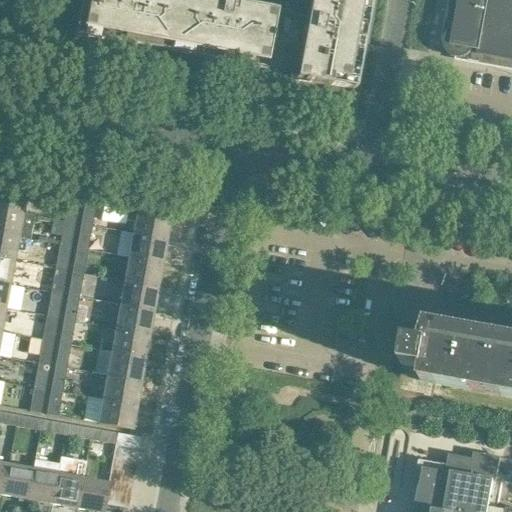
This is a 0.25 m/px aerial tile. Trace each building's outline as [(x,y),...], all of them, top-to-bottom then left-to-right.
[(80,0),(77,18),(73,40),(353,92),(370,0),(309,0),(309,1),(305,0),(304,0),(300,20),(289,18),(289,14),(242,6),(238,5),(239,1),(234,0),(212,0),(213,0),(212,0),(80,0)] [(511,0),(458,0),(454,29),(452,30),(450,31),(448,33),(447,34),(446,36),(445,37),(444,39),(444,41),(443,43),(443,45),(444,47),(444,48),(445,50),(445,52),(447,53),(448,55),(449,55),(451,57),(452,57),(454,58),(456,59),(458,59),(460,59),(462,58),(466,57),(467,57),(469,56),(470,55),(471,53),(472,52),(472,50),(477,51),(477,55),(501,59),(511,60),(511,0)] [(0,161),(0,186),(27,191),(31,167),(0,161)] [(73,175),(68,199),(79,201),(84,176),(73,174),(73,175)] [(90,177),(85,202),(96,204),(100,180),(101,179),(90,177)] [(0,186),(0,210),(22,215),(27,191),(0,186)] [(134,194),(131,210),(171,217),(175,193),(141,187),(140,195),(134,194)] [(68,199),(64,222),(75,224),(79,201),(68,199)] [(95,210),(96,204),(85,202),(81,225),(92,227),(101,229),(104,212),(95,210)] [(0,210),(0,235),(18,239),(29,241),(33,217),(22,215),(0,210)] [(129,210),(126,222),(135,224),(133,235),(166,241),(171,217),(131,210),(129,210)] [(71,248),(75,224),(64,222),(60,246),(71,248)] [(87,251),(92,227),(81,225),(76,249),(87,251)] [(18,239),(0,235),(0,261),(14,264),(18,239)] [(133,235),(128,258),(162,265),(166,241),(133,235)] [(60,246),(55,271),(66,273),(71,248),(60,246)] [(76,249),(72,274),(83,276),(87,251),(76,249)] [(128,258),(124,283),(158,288),(162,265),(128,258)] [(0,261),(0,284),(10,286),(14,264),(0,261)] [(62,295),(66,273),(55,271),(51,293),(62,295)] [(72,274),(68,296),(79,298),(83,276),(72,274)] [(153,312),(158,288),(124,283),(120,306),(153,312)] [(0,284),(0,308),(5,310),(10,286),(0,284)] [(58,320),(62,295),(51,293),(47,318),(58,320)] [(74,323),(79,298),(68,296),(63,321),(74,323)] [(120,306),(115,330),(149,336),(153,312),(120,306)] [(54,343),(58,320),(47,318),(43,341),(54,343)] [(63,321),(59,344),(70,346),(74,323),(63,321)] [(511,396),(511,345),(433,332),(434,327),(411,323),(408,342),(406,342),(402,367),(403,367),(398,393),(433,399),(435,383),(511,396)] [(333,345),(349,348),(352,332),(336,329),(333,345)] [(145,359),(149,336),(115,330),(111,353),(145,359)] [(49,367),(54,343),(43,341),(38,365),(49,367)] [(59,344),(55,367),(66,369),(70,346),(59,344)] [(111,353),(107,377),(140,383),(145,359),(111,353)] [(38,365),(34,388),(45,390),(49,367),(38,365)] [(55,367),(50,391),(62,393),(66,369),(55,367)] [(107,377),(103,401),(136,407),(140,383),(107,377)] [(34,388),(29,412),(29,413),(40,415),(45,390),(34,388)] [(50,391),(46,416),(57,418),(57,417),(62,393),(50,391)] [(98,425),(132,431),(136,407),(103,401),(98,425)] [(17,416),(0,413),(0,424),(15,428),(17,416)] [(17,416),(15,428),(40,432),(42,421),(17,416)] [(67,425),(42,421),(40,432),(65,437),(67,425)] [(67,425),(65,437),(89,441),(91,430),(67,425)] [(118,435),(91,430),(89,441),(116,446),(116,445),(118,435)] [(118,435),(116,445),(138,450),(140,439),(118,435)] [(136,461),(138,450),(116,445),(116,446),(114,457),(136,461)] [(511,511),(511,510),(498,508),(499,502),(503,482),(497,481),(501,458),(474,453),(473,460),(449,455),(446,472),(422,468),(422,469),(419,487),(418,488),(415,507),(415,508),(414,511),(511,511)] [(134,473),(136,461),(114,457),(112,469),(134,473)] [(33,471),(8,467),(3,497),(27,501),(33,471)] [(132,485),(134,473),(112,469),(109,481),(132,485)] [(52,506),(58,476),(33,471),(27,501),(52,506)] [(52,506),(77,510),(82,480),(58,476),(52,506)] [(102,511),(104,506),(107,493),(109,485),(82,480),(77,510),(85,511),(102,511)] [(130,497),(132,485),(109,481),(109,485),(107,493),(130,497)] [(128,510),(130,497),(107,493),(104,506),(128,510)]
